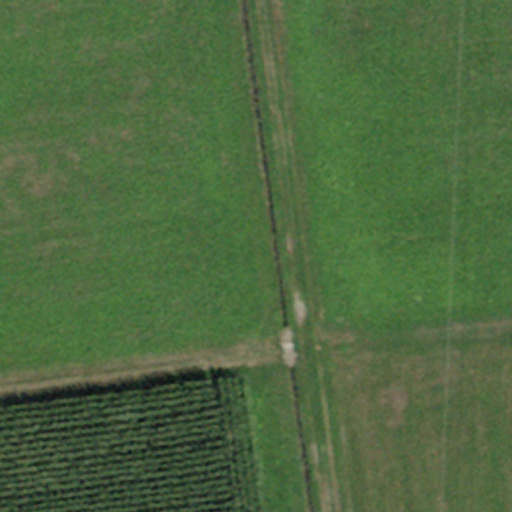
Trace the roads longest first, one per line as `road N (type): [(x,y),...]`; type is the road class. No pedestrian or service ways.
road 1 (track): [(260,0),(329,511)]
road 2 (track): [(511,323),(0,386)]
